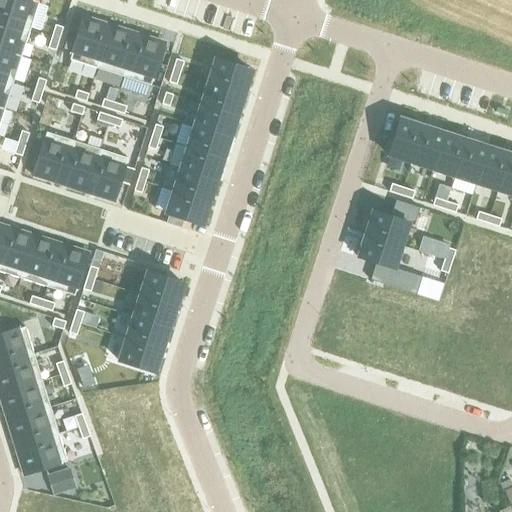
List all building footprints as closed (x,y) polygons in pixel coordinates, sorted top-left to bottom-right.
[(29,0),(0,0),(0,19),(30,29),(38,3),(29,0)] [(83,17),(69,60),(96,69),(110,26),(83,17)] [(0,19),(0,48),(21,56),(30,29),(0,19)] [(55,25),(51,37),(59,40),(63,28),(55,25)] [(110,26),(96,69),(123,77),(136,35),(110,26)] [(136,35),(123,77),(150,86),(164,43),(136,35)] [(51,37),(48,48),(56,51),(59,40),(51,37)] [(0,48),(0,78),(13,83),(21,56),(0,48)] [(176,59),(172,71),(180,73),(184,62),(176,59)] [(215,60),(207,82),(244,94),(251,72),(215,60)] [(172,71),(168,83),(176,85),(180,73),(172,71)] [(0,78),(0,107),(4,109),(13,83),(0,78)] [(38,78),(35,90),(42,92),(46,81),(38,78)] [(207,82),(200,104),(237,116),(244,94),(207,82)] [(35,90),(31,101),(38,104),(42,92),(35,90)] [(77,91),(74,99),(86,102),(88,94),(77,91)] [(165,93),(161,104),(169,107),(173,95),(165,93)] [(103,99),(101,107),(112,111),(115,103),(103,99)] [(115,103),(113,110),(124,114),(127,106),(115,103)] [(73,104),(70,112),(82,116),(84,108),(73,104)] [(200,104),(193,126),(230,138),(237,116),(200,104)] [(99,113),(97,121),(108,124),(111,116),(99,113)] [(111,116),(108,124),(120,128),(122,120),(111,116)] [(400,119),(388,156),(410,163),(422,126),(400,119)] [(155,125),(151,136),(159,139),(163,127),(155,125)] [(193,126),(186,148),(223,160),(230,138),(193,126)] [(422,126),(410,163),(432,170),(444,133),(422,126)] [(21,131),(18,143),(26,145),(29,134),(21,131)] [(46,133),(33,175),(59,184),(73,141),(46,133)] [(444,133),(432,170),(454,177),(465,140),(444,133)] [(151,136),(148,148),(155,150),(159,139),(151,136)] [(465,140),(454,177),(476,184),(487,147),(465,140)] [(73,141),(59,184),(86,192),(100,150),(73,141)] [(18,143),(14,154),(22,157),(26,145),(18,143)] [(487,147),(476,184),(497,191),(509,154),(487,147)] [(186,148),(179,170),(216,182),(223,160),(186,148)] [(100,150),(86,192),(113,201),(127,159),(100,150)] [(511,154),(509,154),(497,191),(511,195),(511,154)] [(141,168),(137,180),(145,182),(149,171),(141,168)] [(179,170),(172,192),(209,203),(216,182),(179,170)] [(137,180),(134,191),(141,194),(145,182),(137,180)] [(391,184),(389,192),(400,196),(403,188),(391,184)] [(161,188),(154,208),(166,212),(165,214),(169,215),(166,223),(171,225),(181,228),(184,220),(202,225),(209,203),(172,192),(161,188)] [(403,188),(400,196),(412,199),(414,192),(403,188)] [(435,198),(432,206),(444,210),(446,202),(435,198)] [(372,212),(364,234),(401,246),(408,224),(414,225),(419,208),(396,201),(390,218),(372,212)] [(446,202),(444,210),(455,213),(457,206),(446,202)] [(478,212),(475,220),(487,224),(489,216),(478,212)] [(489,216),(487,224),(498,227),(501,219),(489,216)] [(7,228),(0,250),(0,272),(20,279),(34,236),(7,228)] [(364,234),(357,257),(375,263),(370,280),(416,295),(421,277),(394,268),(401,246),(364,234)] [(34,236),(20,279),(47,287),(61,245),(34,236)] [(61,245),(47,287),(74,296),(88,254),(61,245)] [(447,248),(444,260),(451,262),(455,251),(447,248)] [(444,260),(440,271),(448,274),(451,262),(444,260)] [(90,267),(86,278),(94,281),(98,269),(90,267)] [(146,272),(139,294),(176,307),(183,284),(146,272)] [(86,278),(83,290),(90,292),(94,281),(86,278)] [(139,294),(132,316),(169,329),(176,307),(139,294)] [(31,296),(29,304),(40,308),(43,300),(31,296)] [(43,300),(40,308),(52,312),(54,304),(43,300)] [(76,310),(72,322),(80,324),(84,313),(76,310)] [(132,316),(125,338),(162,351),(169,329),(132,316)] [(54,319),(52,326),(63,330),(66,322),(54,319)] [(72,322),(69,333),(76,335),(80,324),(72,322)] [(25,327),(0,334),(0,364),(33,354),(25,327)] [(125,338),(118,361),(155,373),(162,351),(125,338)] [(33,354),(0,364),(0,393),(42,381),(33,354)] [(63,362),(55,364),(59,376),(67,373),(63,362)] [(67,373),(59,376),(63,387),(71,384),(67,373)] [(42,381),(0,393),(0,397),(7,421),(50,407),(42,381)] [(50,407),(7,421),(16,447),(58,434),(50,407)] [(82,414),(74,417),(78,428),(86,425),(82,414)] [(86,425),(78,428),(82,439),(90,437),(86,425)] [(58,434),(16,447),(24,475),(67,461),(58,434)]
